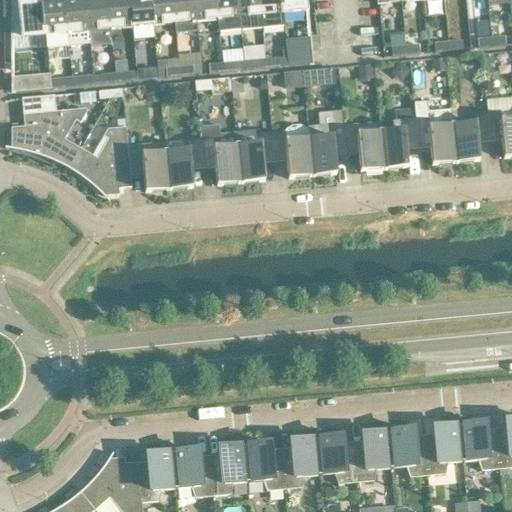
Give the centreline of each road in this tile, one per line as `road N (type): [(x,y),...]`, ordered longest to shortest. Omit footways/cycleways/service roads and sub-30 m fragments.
road 1 (residential): [(0,506),(45,486),(99,432),(511,394)]
road 2 (residential): [(0,176),(45,185),(91,221),(511,185)]
road 3 (tertiary): [(511,308),(37,350)]
road 4 (tertiary): [(43,385),(511,340)]
